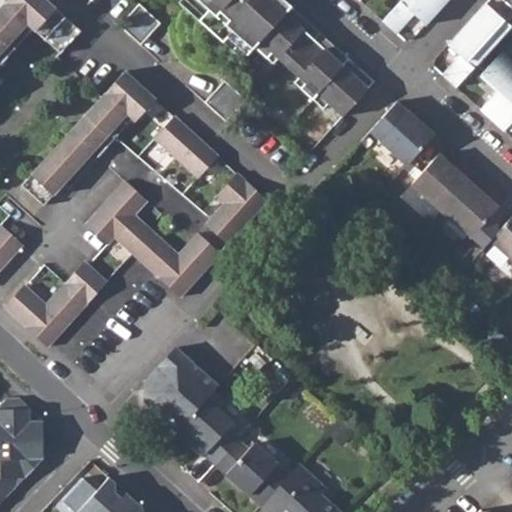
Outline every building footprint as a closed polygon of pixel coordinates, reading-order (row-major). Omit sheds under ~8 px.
[(59,53),(79,31),(45,0),(4,0),(0,5),(0,62),(31,28),(59,53)] [(254,47),(291,6),(284,0),(180,0),(178,3),(242,60),(254,47)] [(401,0),(383,21),(396,33),(414,14),(425,24),(447,0),(401,0)] [(456,87),(511,24),(511,6),(504,0),(487,0),(447,44),(460,55),(442,75),(456,87)] [(140,45),(160,22),(138,3),(118,25),(140,45)] [(342,116),(374,81),(291,6),(254,47),(273,64),(278,59),(299,77),(294,82),(324,109),(329,104),(342,116)] [(511,97),(511,59),(501,50),(481,74),(498,89),(480,109),(492,120),(511,97)] [(134,121),(155,98),(124,71),(84,115),(107,135),(126,113),(134,121)] [(225,121),(245,99),(224,80),(204,102),(225,121)] [(511,97),(492,120),(504,131),(511,121),(511,97)] [(407,164),(434,134),(397,101),(370,131),(407,164)] [(71,130),(93,150),(107,135),(84,115),(71,130)] [(198,178),(218,155),(173,115),(153,138),(198,178)] [(44,205),(93,150),(71,130),(22,185),(44,205)] [(440,212),(476,172),(465,163),(458,170),(439,152),(410,185),(440,212)] [(470,239),(498,206),(480,189),(486,182),(476,172),(440,212),(470,239)] [(228,244),(268,200),(237,173),(217,195),(225,202),(206,224),(228,244)] [(327,178),(318,189),(332,202),(342,191),(327,178)] [(181,297),(220,253),(197,232),(178,254),(135,215),(148,200),(125,180),(85,224),(107,244),(114,237),(181,297)] [(511,215),(490,241),(511,260),(511,267),(509,270),(511,272),(511,215)] [(0,269),(23,245),(0,224),(0,269)] [(48,347),(107,282),(85,261),(46,304),(24,284),(5,307),(48,347)] [(145,400),(178,430),(206,399),(218,385),(176,347),(144,382),(145,400)] [(0,502),(54,447),(54,430),(20,398),(6,399),(0,404),(0,502)] [(236,438),(242,431),(206,399),(178,430),(214,463),(236,438)] [(260,505),(289,474),(253,442),(248,448),(236,438),(214,463),(260,505)] [(267,511),(338,511),(320,495),(326,489),(298,463),(289,474),(260,505),(267,511)] [(109,478),(76,511),(128,511),(137,503),(126,493),(109,478)] [(147,511),(137,503),(128,511),(147,511)]
